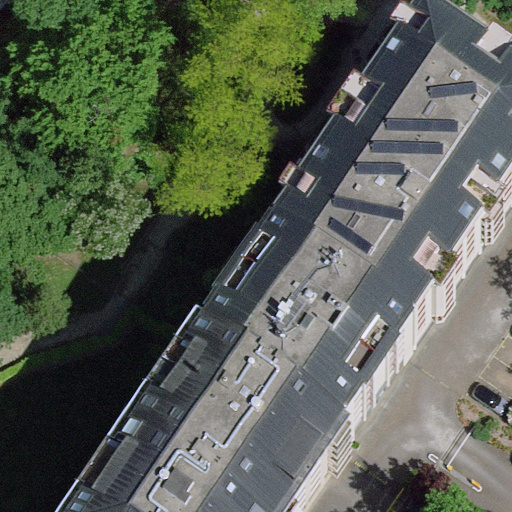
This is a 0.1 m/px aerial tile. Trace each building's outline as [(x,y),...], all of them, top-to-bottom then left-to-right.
[(511,96),(425,38),(351,148),(491,242),(511,211),(511,96)] [(351,148),(277,257),(415,352),(491,242),(351,148)] [(277,257),(206,362),(345,455),(415,352),(277,257)] [(206,362),(134,465),(204,511),(306,511),(345,455),(206,362)] [(204,511),(134,465),(102,511),(204,511)]
